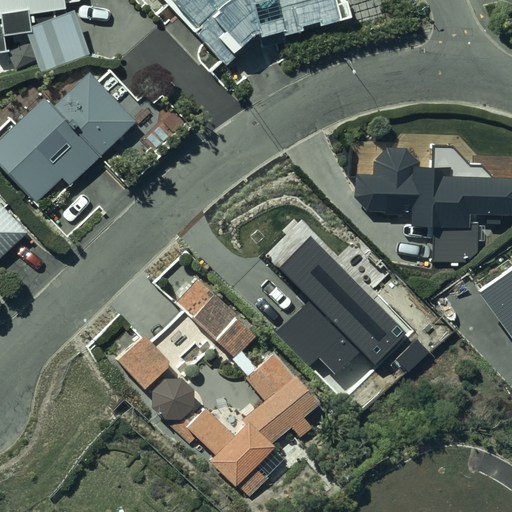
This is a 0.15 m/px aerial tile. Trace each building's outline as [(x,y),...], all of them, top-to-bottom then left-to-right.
[(42,68),(91,49),(74,0),(73,0),(0,0),(0,46),(8,46),(4,28),(26,25),(42,68)] [(168,0),(226,64),(261,28),(284,27),(351,4),(350,0),(168,0)] [(44,85),(0,123),(0,160),(35,199),(62,175),(68,181),(142,116),(91,58),(51,93),(44,85)] [(356,166),(354,191),(369,208),(410,209),(411,223),(433,225),(432,260),(467,259),(478,251),(479,213),(469,212),(470,205),(510,206),(511,204),(511,167),(487,167),(477,158),(465,159),(452,139),(433,137),(432,154),(420,154),(407,142),(387,143),(375,156),(373,168),(356,166)] [(0,254),(29,226),(0,196),(0,254)] [(410,325),(303,228),(263,272),(298,304),(277,327),(317,363),(322,356),(341,373),(356,357),(369,370),(410,325)] [(252,330),(196,274),(173,297),(182,307),(150,339),(143,331),(117,356),(148,387),(151,405),(181,435),(190,426),(213,449),(204,458),(249,504),(279,475),(269,465),(290,444),(298,452),(330,422),(324,415),(340,400),(275,333),(237,369),(260,392),(239,413),(228,409),(219,418),(172,370),(215,327),(234,347),(252,330)]
